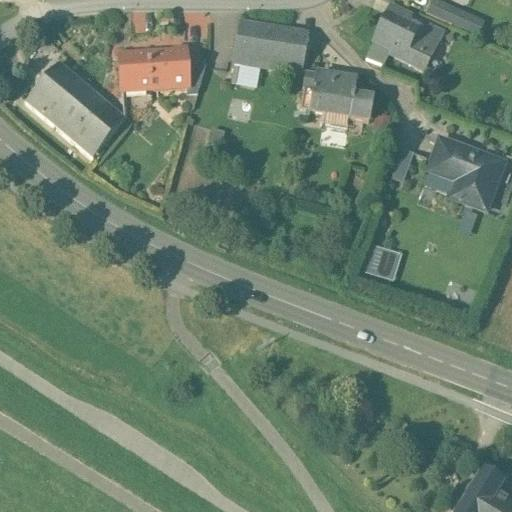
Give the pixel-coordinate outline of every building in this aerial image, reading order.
[(457,14),(434,4),(428,16),(451,27),(457,14)] [(410,19),(396,12),(393,19),(387,16),(373,45),(374,45),(390,53),(389,56),(389,57),(414,69),(419,58),(421,59),(422,58),(420,57),(422,54),(428,57),(435,41),(421,34),(422,33),(407,26),(410,19)] [(56,24),(25,61),(47,79),(58,66),(59,66),(83,36),(66,22),(56,24)] [(445,34),(426,25),(422,33),(421,34),(435,41),(440,44),(445,34)] [(290,36),(240,27),(233,65),(283,73),(290,36)] [(390,53),(374,45),(366,62),(383,69),(389,57),(389,56),(390,53)] [(184,56),(119,61),(121,97),(122,96),(186,92),(187,92),(185,71),(184,56)] [(59,66),(58,66),(47,79),(25,105),(92,162),(125,123),(59,66)] [(204,70),(185,71),(187,92),(186,92),(186,99),(196,98),(204,70)] [(355,84),(306,76),(299,114),(325,118),(325,116),(348,120),(348,122),(369,126),(372,105),(352,102),(355,84)] [(224,136),(211,133),(208,145),(221,148),(224,136)] [(502,168),(440,145),(428,176),(463,189),(457,205),(485,215),(502,168)] [(391,181),(402,185),(411,154),(400,151),(391,181)] [(407,175),(416,178),(421,159),(412,157),(407,175)] [(393,276),(399,257),(376,251),(370,269),(393,276)] [(503,486),(482,473),(457,511),(486,511),(498,494),(503,486)] [(511,511),(511,502),(498,494),(486,511),(511,511)]
